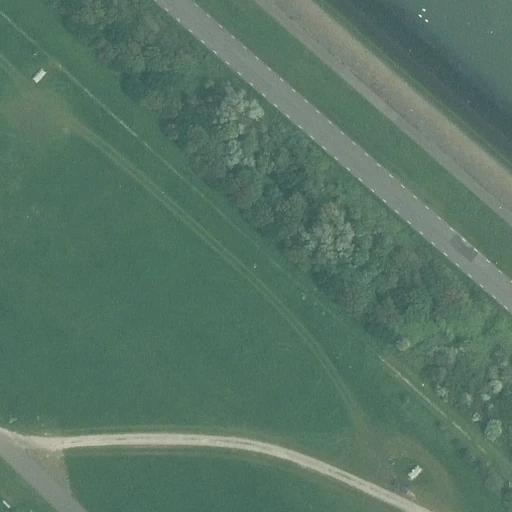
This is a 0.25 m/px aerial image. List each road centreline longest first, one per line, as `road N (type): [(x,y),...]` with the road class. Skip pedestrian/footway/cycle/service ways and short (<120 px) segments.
road 1 (track): [(413,511),(366,442),(342,385),(288,313),(0,60)]
road 2 (tertiary): [(511,297),(173,0)]
road 3 (track): [(411,511),(346,478),(259,449),(172,439),(0,441)]
